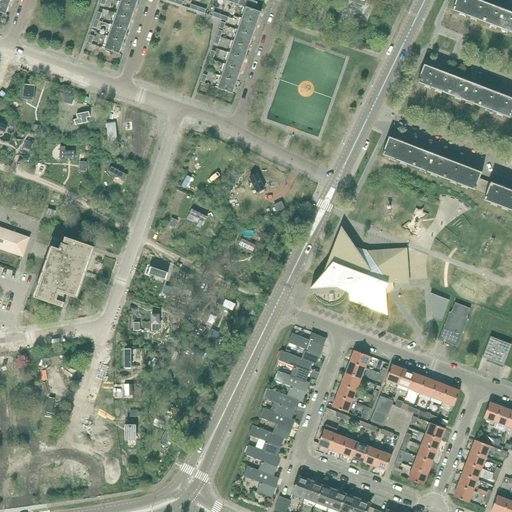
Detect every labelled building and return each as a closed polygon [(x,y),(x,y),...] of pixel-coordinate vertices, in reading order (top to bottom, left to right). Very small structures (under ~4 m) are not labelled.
[(0,0),(0,12),(6,15),(10,3),(0,0)] [(255,10),(257,3),(249,0),(248,0),(246,7),(246,8),(242,19),(257,24),(261,12),(255,10)] [(484,23),(491,5),(478,0),(456,0),(453,11),(484,23)] [(131,19),(136,8),(120,3),(116,14),(131,19)] [(511,33),(511,12),(491,5),(484,23),(511,33)] [(128,31),(131,19),(116,14),(112,26),(128,31)] [(253,36),(257,24),(242,19),(238,31),(253,36)] [(123,42),(128,31),(112,26),(108,37),(123,42)] [(249,47),(253,36),(238,31),(234,42),(249,47)] [(119,54),(123,42),(108,37),(104,49),(119,54)] [(245,59),(249,47),(234,42),(230,54),(245,59)] [(241,70),(245,59),(230,54),(226,65),(241,70)] [(237,82),(241,70),(226,65),(222,76),(237,82)] [(449,95),(456,77),(424,65),(424,67),(418,83),(449,95)] [(233,94),(237,82),(222,76),(218,88),(233,94)] [(479,106),(486,88),(456,77),(449,95),(479,106)] [(25,85),(23,97),(34,98),(35,86),(33,86),(30,85),(26,85),(25,85)] [(511,113),(511,98),(486,88),(479,106),(510,118),(510,117),(511,113)] [(78,119),(74,119),(76,125),(88,122),(87,117),(90,117),(89,111),(77,114),(78,119)] [(115,122),(106,122),(107,137),(116,136),(115,122)] [(0,123),(0,130),(7,133),(9,127),(0,123)] [(414,167),(420,149),(389,137),(386,145),(382,155),(414,167)] [(26,141),(24,148),(30,150),(32,143),(26,141)] [(65,147),(60,147),(60,158),(74,158),(74,151),(65,151),(65,147)] [(219,148),(211,148),(212,164),(219,163),(219,148)] [(444,179),(451,161),(420,149),(414,167),(444,179)] [(479,179),(482,172),(451,161),(444,179),(475,190),(479,179)] [(111,167),(108,173),(124,181),(127,175),(111,167)] [(256,174),(249,177),(250,179),(251,180),(256,192),(264,188),(258,178),(256,174)] [(481,192),(485,181),(479,179),(475,190),(481,192)] [(490,183),(485,181),(481,192),(486,194),(490,183)] [(511,190),(491,182),(490,183),(486,194),(484,201),(511,211),(511,190)] [(239,205),(247,208),(250,202),(241,199),(239,205)] [(281,202),(274,206),(277,211),(284,208),(281,202)] [(195,208),(192,215),(210,221),(213,214),(195,208)] [(53,217),(55,211),(48,209),(46,215),(53,217)] [(171,219),(169,226),(175,228),(177,221),(171,219)] [(0,227),(0,249),(23,257),(29,238),(0,227)] [(362,257),(356,248),(348,236),(338,236),(323,274),(310,289),(351,286),(351,292),(350,293),(350,301),(387,315),(385,295),(393,289),(393,283),(409,282),(407,248),(366,251),(367,253),(362,257)] [(64,241),(52,237),(48,247),(52,248),(49,256),(47,261),(45,267),(35,297),(63,307),(65,302),(62,302),(65,294),(72,296),(76,298),(84,276),(85,274),(94,247),(66,237),(64,241)] [(242,239),(239,245),(254,252),(257,246),(242,239)] [(165,280),(168,273),(150,267),(148,274),(165,280)] [(166,286),(163,293),(170,295),(172,288),(166,286)] [(441,321),(449,301),(431,293),(431,296),(432,317),(432,318),(441,321)] [(234,311),(237,304),(231,301),(222,297),(219,304),(222,305),(225,306),(224,309),(230,311),(231,309),(234,311)] [(466,319),(470,309),(455,303),(451,313),(449,312),(439,340),(446,343),(447,344),(449,345),(450,344),(450,345),(457,347),(468,319),(466,319)] [(160,324),(159,314),(156,314),(156,312),(153,312),(153,314),(151,314),(152,324),(152,331),(159,330),(159,324),(160,324)] [(220,333),(213,330),(210,335),(217,339),(220,333)] [(316,365),(324,346),(292,334),(288,343),(305,349),(302,359),(313,363),(316,365)] [(503,365),(511,344),(490,336),(483,357),(503,365)] [(181,339),(178,348),(199,357),(203,348),(181,339)] [(302,359),(285,352),(281,351),(277,360),(294,367),(291,376),(306,382),(313,363),(302,359)] [(365,368),(370,356),(354,351),(350,362),(365,368)] [(361,379),(365,368),(350,362),(346,373),(361,379)] [(398,385),(403,369),(392,365),(386,380),(398,385)] [(409,389),(415,374),(403,369),(398,385),(409,389)] [(291,376),(278,371),(274,380),(291,387),(287,396),(298,401),(302,402),(309,383),(306,382),(291,376)] [(170,372),(165,374),(168,382),(173,380),(170,372)] [(357,390),(361,379),(346,373),(341,384),(357,390)] [(420,393),(426,378),(415,374),(409,389),(420,393)] [(431,398),(437,382),(426,378),(420,393),(431,398)] [(443,402),(449,387),(437,382),(431,398),(443,402)] [(352,402),(357,390),(341,384),(337,396),(352,402)] [(454,406),(460,391),(449,387),(443,402),(454,406)] [(287,396),(270,390),(267,388),(263,398),(280,404),(276,413),(291,419),(298,401),(287,396)] [(348,413),(352,402),(337,396),(333,407),(348,413)] [(394,401),(380,396),(379,401),(392,406),(394,401)] [(390,411),(392,406),(379,401),(377,406),(390,411)] [(495,422),(501,407),(490,402),(484,418),(495,422)] [(180,406),(176,415),(178,416),(180,417),(184,409),(182,407),(180,406)] [(388,416),(390,411),(377,406),(375,411),(388,416)] [(507,427),(511,412),(511,411),(501,407),(495,422),(507,427)] [(276,413),(263,408),(260,418),(276,424),(273,433),(273,434),(284,438),(288,440),(295,420),(291,419),(276,413)] [(386,421),(388,416),(375,411),(373,416),(386,421)] [(384,427),(386,421),(373,416),(370,422),(384,427)] [(163,419),(154,439),(167,445),(177,426),(163,419)] [(441,440),(445,429),(430,423),(426,435),(441,440)] [(273,433),(256,427),(252,425),(249,435),(266,441),(262,450),(262,451),(277,457),(277,456),(284,438),(273,434),(273,433)] [(330,449),(335,434),(337,429),(326,425),(318,445),(330,449)] [(126,426),(124,429),(126,431),(126,440),(135,440),(135,426),(126,426)] [(341,454),(347,438),(335,434),(330,449),(341,454)] [(436,452),(441,440),(426,435),(421,446),(436,452)] [(352,458),(358,443),(347,438),(341,454),(352,458)] [(486,458),(491,446),(475,440),(471,452),(486,458)] [(363,462),(369,447),(358,443),(352,458),(363,462)] [(262,451),(262,450),(249,446),(245,455),(262,462),(259,471),(258,471),(273,477),(273,476),(281,458),(277,456),(277,457),(262,451)] [(432,463),(436,452),(421,446),(417,457),(432,463)] [(375,467),(380,451),(369,447),(363,462),(375,467)] [(386,471),(392,456),(380,451),(375,467),(386,471)] [(482,469),(486,458),(471,452),(467,463),(482,469)] [(428,474),(432,463),(417,457),(413,468),(428,474)] [(477,480),(482,469),(467,463),(462,475),(477,480)] [(258,471),(259,471),(247,466),(244,476),(261,482),(257,492),(272,498),(279,479),(273,476),(273,477),(258,471)] [(424,485),(428,474),(413,468),(408,480),(424,485)] [(473,491),(477,480),(462,475),(458,485),(473,491)] [(304,499),(311,481),(299,476),(292,494),(304,499)] [(316,503),(323,485),(311,481),(304,499),(316,503)] [(328,508),(334,490),(323,485),(316,503),(328,508)] [(469,503),(473,491),(458,485),(453,497),(469,503)] [(338,511),(339,511),(346,494),(334,490),(328,508),(338,511)] [(353,511),(358,499),(346,494),(339,511),(353,511)] [(285,499),(280,497),(279,496),(274,509),(280,511),(285,499)] [(504,511),(509,500),(497,496),(491,511),(492,511),(504,511)] [(286,511),(291,501),(290,500),(285,499),(280,511),(281,511),(286,511)] [(366,511),(369,507),(370,503),(358,499),(353,511),(366,511)]
